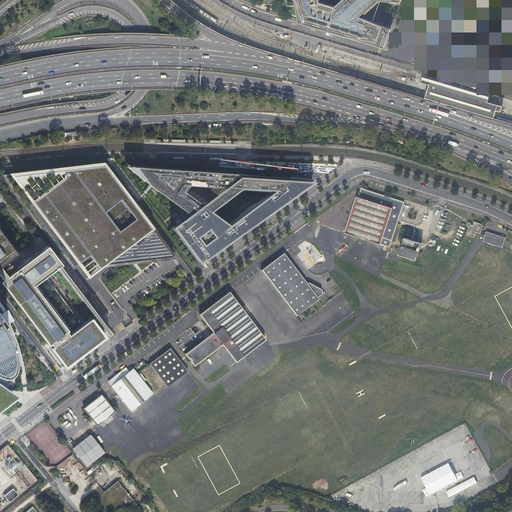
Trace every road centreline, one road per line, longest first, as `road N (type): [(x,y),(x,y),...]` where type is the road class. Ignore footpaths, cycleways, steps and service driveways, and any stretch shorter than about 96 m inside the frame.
road 1 (residential): [(0,437),(353,171),(511,220)]
road 2 (trunk): [(0,96),(93,80),(196,79),(287,92),(413,128)]
road 3 (trunk): [(67,123),(257,116),(413,128)]
road 4 (trunk): [(0,121),(115,102),(130,91),(139,65),(131,28),(104,9),(83,8),(5,42)]
road 5 (trunk): [(298,73),(157,56),(0,75)]
road 6 (trunk): [(236,48),(112,39),(0,56)]
road 7 (trunk): [(67,123),(117,113),(150,76),(149,41),(125,2)]
